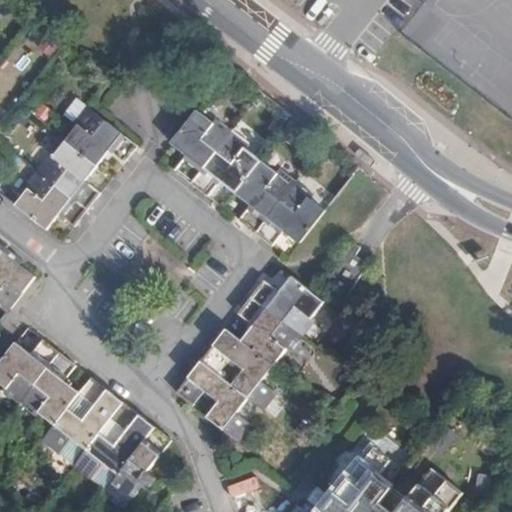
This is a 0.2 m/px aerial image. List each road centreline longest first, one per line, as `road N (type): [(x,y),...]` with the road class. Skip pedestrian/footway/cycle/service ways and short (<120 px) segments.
road 1 (tertiary): [(195,0),(452,200),(511,232)]
road 2 (tertiary): [(511,202),(442,167),(239,0)]
